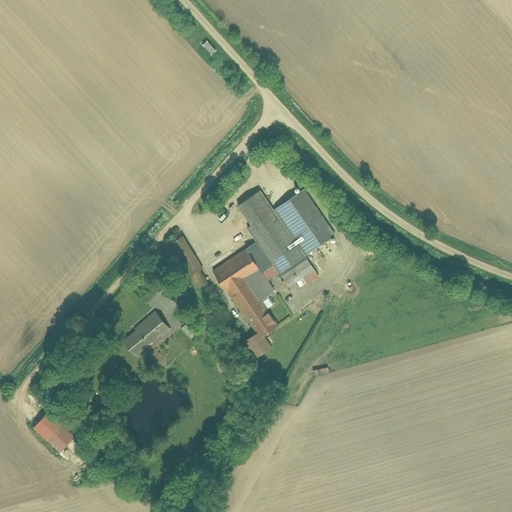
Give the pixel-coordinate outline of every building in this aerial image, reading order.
[(256,219),(252,222),(295,281),(318,264),(309,252),(339,229),(304,183),(278,203),(264,184),(242,200),(256,219)] [(189,236),(175,245),(196,274),(209,264),(189,236)] [(247,242),(207,272),(255,337),(280,318),(263,294),(278,284),(247,242)] [(189,279),(178,289),(184,296),(195,286),(189,279)] [(197,296),(184,307),(194,319),(208,308),(197,296)] [(155,314),(123,340),(138,360),(171,333),(155,314)] [(188,325),(183,329),(190,337),(195,333),(188,325)] [(262,334),(249,345),(262,360),(275,350),(262,334)] [(109,364),(103,369),(109,375),(114,370),(109,364)] [(90,386),(81,396),(90,404),(99,394),(90,386)] [(74,430),(51,407),(36,423),(60,445),(74,430)]
